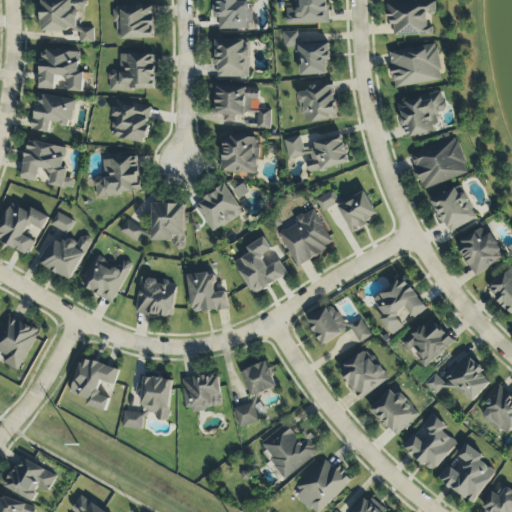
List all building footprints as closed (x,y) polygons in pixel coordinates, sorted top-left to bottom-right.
[(41,32),(79,32),(80,43),(94,43),(93,29),(79,29),(78,9),(87,9),(86,0),(53,0),(41,0),(41,32)] [(219,30),(251,29),(251,3),(238,3),(237,0),(211,0),(212,20),(218,20),(219,30)] [(294,0),(294,9),(285,9),(286,26),(329,24),(327,0),(294,0)] [(389,0),(390,37),(433,36),(432,0),(417,0),(389,0)] [(155,39),(154,6),(114,7),(114,23),(116,23),(117,40),(155,39)] [(284,47),(298,47),(298,32),(284,33),(284,47)] [(217,79),(249,78),(249,49),(244,49),(244,40),(216,41),(217,79)] [(299,45),(299,76),(329,76),(329,45),(299,45)] [(394,89),(442,80),(436,45),(388,53),(394,89)] [(39,90),(54,91),(55,77),(70,77),(69,92),(83,92),(84,73),(78,73),(79,52),(41,50),(39,90)] [(155,91),(155,55),(119,55),(120,72),(109,72),(109,91),(155,91)] [(68,78),(55,78),(56,90),(68,90),(68,78)] [(302,124),(338,119),(333,84),(298,89),(302,124)] [(212,115),(224,116),(224,122),(235,123),(235,116),(249,117),(250,102),(258,103),(258,95),(247,94),(247,88),(213,86),(212,115)] [(405,138),(437,132),(434,114),(446,112),(442,94),(398,103),(405,138)] [(32,131),(49,134),(51,124),(72,128),(76,101),(38,95),(32,131)] [(109,138),(145,144),(152,107),(115,101),(109,138)] [(271,112),(258,111),(257,129),(270,130),(271,112)] [(257,174),(258,137),(224,136),(222,173),(257,174)] [(349,164),(343,138),(303,148),(301,136),(284,140),(288,160),(306,156),(310,173),(349,164)] [(469,175),(457,139),(410,154),(422,190),(469,175)] [(67,148),(29,140),(21,180),(71,189),(73,179),(67,178),(68,169),(63,168),(67,148)] [(96,198),(141,193),(137,157),(103,160),(105,178),(94,179),(96,198)] [(244,213),(226,186),(195,206),(212,234),(244,213)] [(476,221),(465,193),(458,196),(456,190),(432,199),(446,233),(476,221)] [(316,200),(322,212),(339,203),(333,191),(316,200)] [(352,235),(369,226),(366,221),(377,216),(365,192),(337,205),(352,235)] [(49,217),(31,208),(29,213),(11,204),(0,225),(0,241),(29,255),(35,242),(23,236),(29,225),(42,231),(49,217)] [(185,205),(152,204),(151,242),(172,242),(172,249),(184,249),(185,205)] [(295,219),(297,225),(280,232),(294,266),(333,249),(316,210),(295,219)] [(71,281),(92,240),(83,235),(78,244),(67,238),(75,222),(57,213),(50,226),(65,234),(61,244),(54,241),(41,266),(71,281)] [(135,242),(143,231),(127,220),(119,232),(135,242)] [(456,246),(475,277),(505,258),(487,228),(456,246)] [(287,277),(266,237),(246,247),(250,254),(235,262),(252,295),(287,277)] [(80,286),(112,303),(133,265),(123,261),(119,268),(96,256),(80,286)] [(188,276),(192,314),(229,311),(227,292),(216,294),(214,274),(188,276)] [(427,309),(404,278),(370,302),(393,335),(404,327),(395,315),(406,307),(414,318),(427,309)] [(136,314),(173,318),(177,283),(140,279),(136,314)] [(348,331),(334,305),(307,321),(322,346),(348,331)] [(414,319),(405,309),(396,316),(405,327),(414,319)] [(3,363),(18,371),(39,332),(10,316),(0,333),(0,355),(6,358),(3,363)] [(421,368),(453,346),(433,319),(402,342),(421,368)] [(359,344),(371,337),(362,320),(350,327),(359,344)] [(389,379),(379,365),(376,367),(364,351),(338,371),(361,400),(389,379)] [(119,371),(82,358),(69,397),(106,409),(110,399),(97,395),(101,381),(114,385),(119,371)] [(471,404),(490,384),(480,374),(484,371),(471,359),(449,382),(471,404)] [(242,372),(251,398),(277,388),(268,362),(242,372)] [(425,385),(435,395),(445,385),(435,375),(425,385)] [(222,409),(220,376),(183,378),(185,411),(222,409)] [(168,422),(172,380),(144,377),(143,386),(137,385),(136,396),(143,397),(141,414),(123,412),(121,429),(142,431),(144,413),(155,414),(154,420),(168,422)] [(478,414),(505,438),(511,429),(511,396),(501,387),(478,414)] [(393,388),(369,410),(395,438),(419,416),(393,388)] [(258,424),(254,404),(234,408),(238,428),(258,424)] [(457,443),(443,432),(447,427),(432,414),(423,425),(433,433),(423,444),(413,435),(402,448),(432,473),(457,443)] [(261,442),(272,459),(270,460),(283,480),(321,454),(307,433),(298,439),(288,424),(261,442)] [(416,436),(423,443),(431,434),(423,426),(419,430),(421,431),(416,436)] [(474,505),(496,473),(481,462),(484,457),(465,444),(457,455),(468,463),(460,474),(448,466),(438,480),(474,505)] [(4,488),(32,502),(40,489),(48,493),(57,477),(21,457),(4,488)] [(312,511),(319,511),(353,481),(337,465),(333,469),(325,461),(293,491),(312,511)] [(511,511),(511,490),(496,483),(482,511),(511,511)] [(0,511),(34,511),(36,507),(0,496),(0,511)] [(106,511),(80,497),(71,511),(106,511)] [(334,511),(380,511),(366,499),(353,511),(336,511),(335,511),(334,511)]
